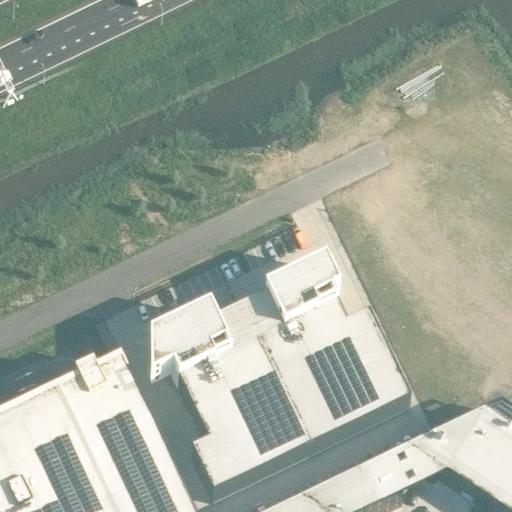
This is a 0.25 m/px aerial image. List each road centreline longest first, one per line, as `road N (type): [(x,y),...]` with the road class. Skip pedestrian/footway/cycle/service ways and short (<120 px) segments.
road 1 (unclassified): [(0,332),(327,179)]
road 2 (trunk): [(0,60),(125,0)]
